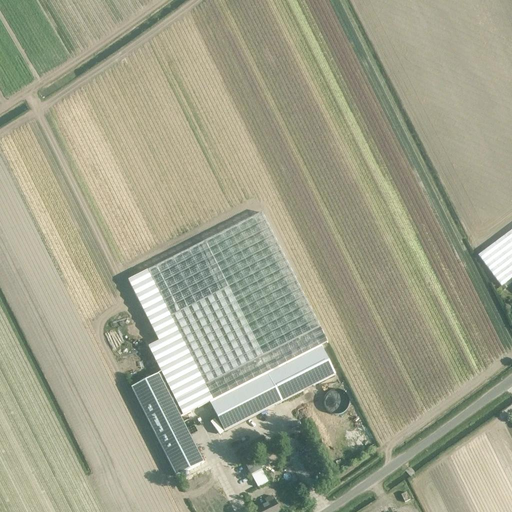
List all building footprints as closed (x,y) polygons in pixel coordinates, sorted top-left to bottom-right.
[(265,219),(136,284),(163,337),(147,345),(183,416),(198,409),(209,403),(267,374),(327,343),(265,219)] [(501,287),(510,280),(511,278),(511,230),(478,256),(501,287)] [(131,388),(176,477),(203,464),(158,374),(131,388)] [(267,374),(209,403),(224,432),(281,403),(267,374)] [(329,405),(340,413),(350,400),(337,389),(333,395),(335,397),(329,405)] [(255,456),(245,462),(258,487),(268,482),(255,456)] [(401,495),(404,503),(410,500),(406,493),(401,495)] [(255,510),(255,511),(279,511),(272,496),(265,500),(267,504),(255,510)]
